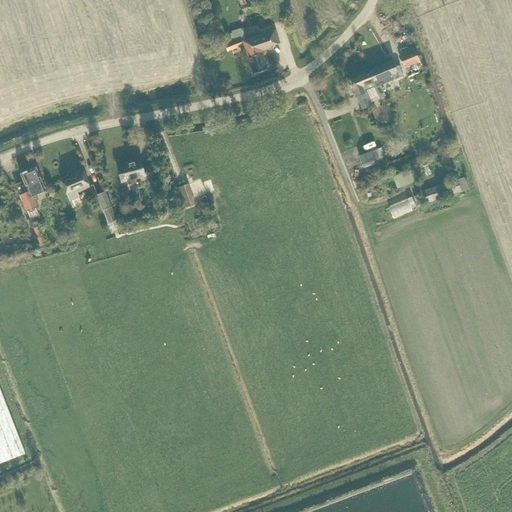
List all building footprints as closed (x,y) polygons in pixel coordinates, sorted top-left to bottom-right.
[(229,34),(231,39),(234,39),(234,40),(244,36),(241,28),(231,31),(232,33),(229,34)] [(275,30),(241,41),(241,39),(226,44),(228,50),(243,45),(253,73),(267,69),(261,51),(271,48),(270,46),(279,43),(275,30)] [(396,60),(398,65),(403,64),(404,68),(419,62),(413,47),(398,53),(401,58),(396,60)] [(396,60),(368,72),(377,94),(379,98),(385,96),(380,84),(403,75),(402,73),(401,73),(398,65),(396,60)] [(355,96),(359,104),(361,109),(372,105),(369,97),(377,94),(368,72),(349,80),(355,96)] [(358,155),(361,164),(362,164),(363,168),(374,164),(373,160),(377,159),(373,150),(358,155)] [(141,180),(153,177),(150,165),(143,167),(141,159),(117,165),(121,182),(140,177),(141,180)] [(28,191),(21,194),(19,195),(26,211),(27,210),(30,217),(38,213),(35,207),(40,205),(35,195),(46,190),(42,181),(36,167),(20,173),(26,187),(28,191)] [(397,188),(409,183),(419,179),(415,167),(413,168),(413,169),(405,173),(393,177),(397,188)] [(66,193),(69,200),(79,196),(77,192),(90,187),(83,172),(82,169),(71,174),(72,176),(61,181),(66,193)] [(426,203),(461,191),(468,188),(464,176),(457,179),(455,180),(455,177),(451,178),(452,181),(422,191),(426,203)] [(195,204),(188,184),(175,188),(183,208),(195,204)] [(105,191),(97,195),(108,223),(117,219),(105,191)] [(122,214),(125,222),(133,219),(129,211),(122,214)] [(40,221),(38,214),(30,217),(34,228),(39,226),(37,222),(40,221)] [(119,228),(122,234),(126,233),(122,223),(119,224),(117,219),(108,223),(107,223),(110,232),(119,228)] [(33,229),(41,245),(48,242),(40,226),(33,229)] [(0,462),(25,453),(0,389),(0,462)]
